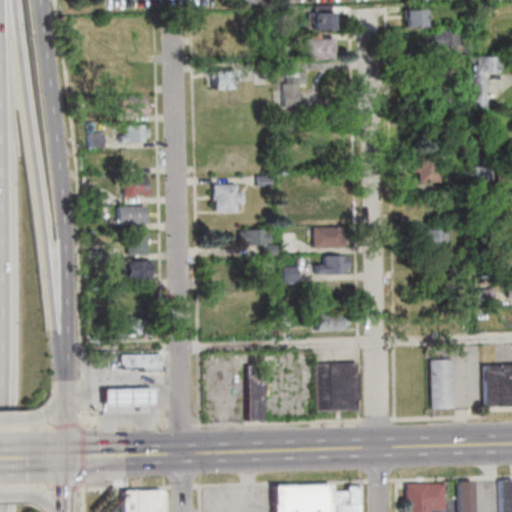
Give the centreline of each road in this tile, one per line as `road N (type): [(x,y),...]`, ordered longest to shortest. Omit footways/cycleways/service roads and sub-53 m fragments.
road 1 (residential): [(179,511),(160,13)]
road 2 (motorway): [(59,398),(6,0)]
road 3 (secondary): [(59,398),(48,161),(29,0)]
road 4 (residential): [(372,340),(358,9)]
road 5 (secondary): [(376,448),(59,458)]
road 6 (secondary): [(511,443),(376,448)]
